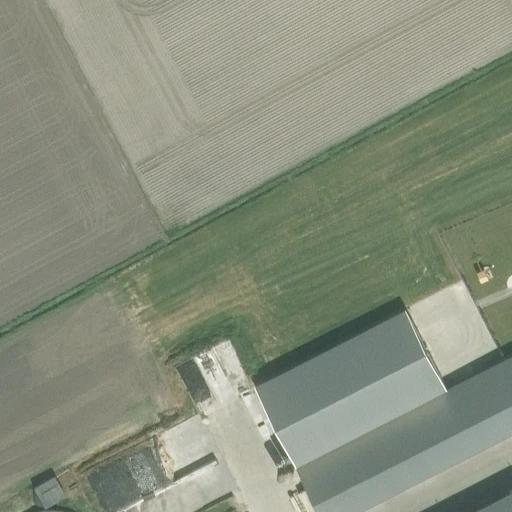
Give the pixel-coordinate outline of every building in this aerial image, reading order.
[(511,299),(497,307),(508,326),(511,323),(511,299)] [(256,385),(321,511),(348,511),(508,431),(478,372),(448,387),(407,308),(256,385)] [(267,326),(244,333),(252,358),(274,351),(267,326)] [(511,354),(504,358),(478,372),(508,431),(511,428),(511,354)] [(138,511),(123,498),(130,491),(120,481),(107,495),(122,509),(119,511),(138,511)] [(511,511),(511,487),(463,511),(511,511)]
